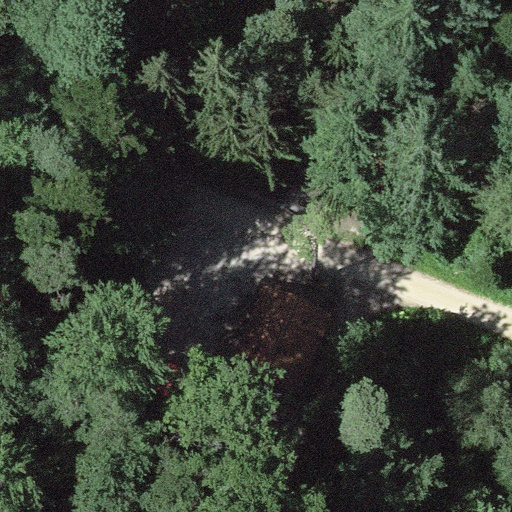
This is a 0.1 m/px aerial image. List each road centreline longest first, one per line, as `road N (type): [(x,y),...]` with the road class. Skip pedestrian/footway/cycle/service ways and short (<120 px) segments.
road 1 (track): [(511,315),(74,180)]
road 2 (track): [(0,147),(74,180),(182,511)]
